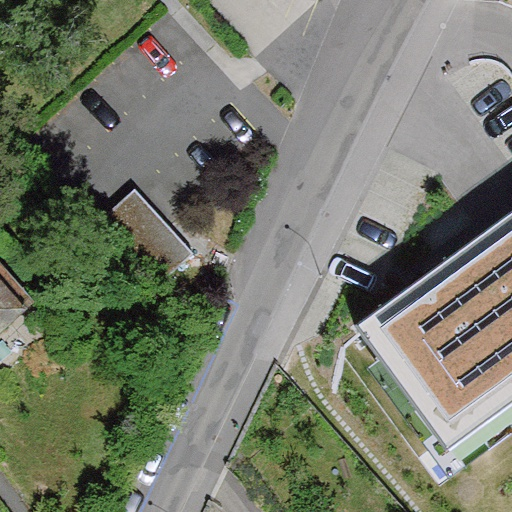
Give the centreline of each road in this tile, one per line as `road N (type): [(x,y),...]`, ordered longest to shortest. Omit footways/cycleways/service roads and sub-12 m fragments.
road 1 (residential): [(166,511),(353,84),(399,0)]
road 2 (unknown): [(313,180),(182,0)]
